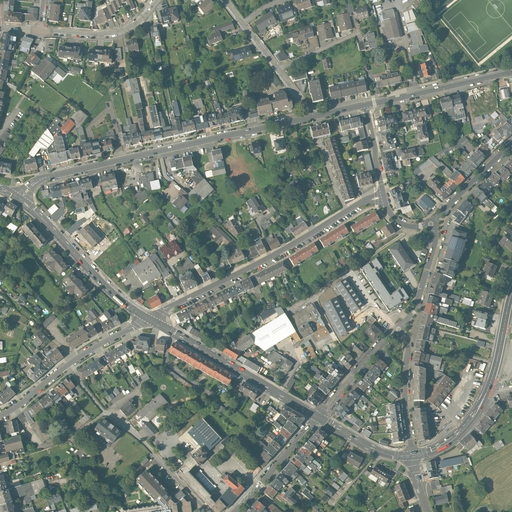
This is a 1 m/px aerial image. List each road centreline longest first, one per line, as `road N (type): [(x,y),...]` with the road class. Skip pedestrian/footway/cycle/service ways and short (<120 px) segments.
road 1 (tertiary): [(310,118),(41,179),(19,199)]
road 2 (residential): [(384,197),(359,203),(187,298)]
road 3 (residential): [(209,511),(66,365)]
road 4 (primary): [(511,299),(494,376),(476,413),(444,445),(412,456)]
road 5 (primary): [(318,417),(149,319)]
road 6 (primary): [(149,319),(103,285),(19,199)]
road 7 (tertiary): [(511,72),(365,105)]
road 8 (residential): [(310,118),(221,0)]
road 9 (residential): [(412,456),(408,342),(398,329)]
road 10 (residential): [(40,30),(104,36),(135,24),(155,0)]
road 11 (residential): [(318,417),(236,511)]
